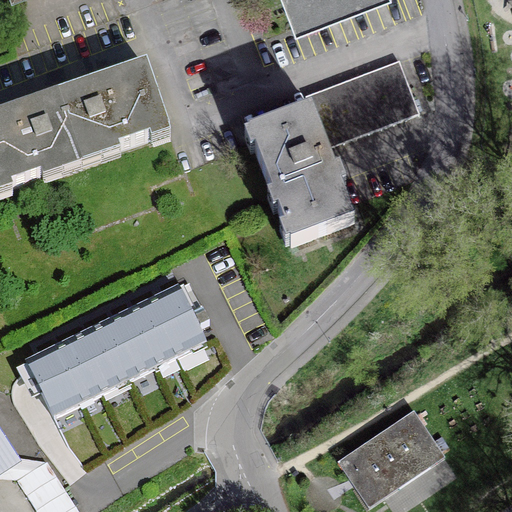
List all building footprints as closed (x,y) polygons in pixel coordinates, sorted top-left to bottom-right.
[(292,0),(302,25),(367,0),(292,0)] [(323,92),(343,145),(420,116),(399,63),(323,92)] [(58,101),(80,167),(169,136),(147,70),(58,101)] [(0,194),(80,167),(58,101),(0,120),(0,194)] [(249,137),(291,248),(353,225),(311,114),(249,137)] [(27,366),(54,420),(204,346),(177,292),(27,366)] [(368,511),(446,461),(416,415),(337,466),(367,511),(368,511)] [(0,470),(18,459),(0,431),(0,470)]
